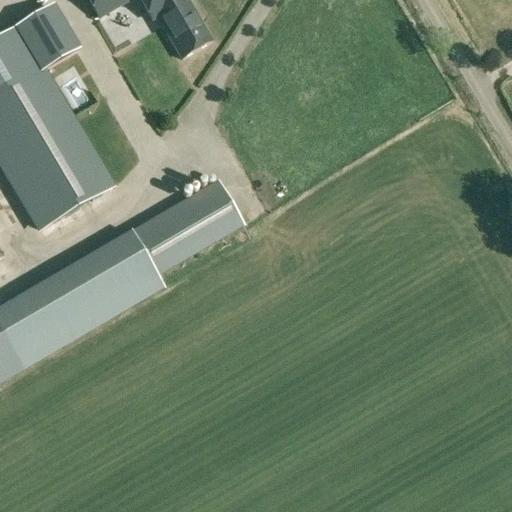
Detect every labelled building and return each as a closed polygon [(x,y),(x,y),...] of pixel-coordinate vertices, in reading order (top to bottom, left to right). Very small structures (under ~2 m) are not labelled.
[(184,3),(184,4),(190,0),(189,0),(86,0),(99,20),(132,0),(138,0),(152,23),(158,19),(157,19),(184,3)] [(157,19),(158,19),(182,61),(212,44),(196,18),(194,20),(184,4),(184,3),(157,19)] [(0,162),(42,234),(111,193),(16,31),(0,40),(0,162)] [(125,53),(96,65),(74,82),(77,89),(90,106),(97,124),(117,149),(123,163),(129,161),(149,145),(169,137),(163,123),(150,105),(146,97),(138,86),(125,53)] [(179,99),(164,104),(169,121),(185,116),(179,99)] [(242,227),(219,187),(133,237),(131,234),(0,314),(0,331),(26,373),(164,289),(157,277),(242,227)]
